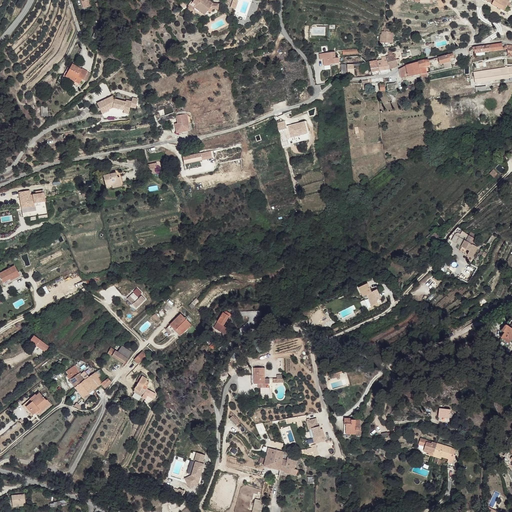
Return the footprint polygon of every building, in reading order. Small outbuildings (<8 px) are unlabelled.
[(89,0),(83,0),(84,1),(81,2),(83,9),(92,6),(89,0)] [(192,0),(189,4),(192,7),(195,5),(201,11),(203,9),(206,11),(209,8),(211,10),(216,10),(217,5),(211,4),(208,2),(207,3),(203,0),(192,0)] [(381,36),(381,46),(393,46),(393,36),(381,36)] [(113,44),(109,41),(105,46),(108,49),(113,44)] [(502,44),(474,47),(475,53),(507,49),(508,56),(511,57),(511,46),(507,46),(507,47),(503,48),(502,44)] [(389,56),(385,56),(391,71),(398,67),(398,63),(400,63),(399,60),(397,61),(395,54),(393,55),(392,51),(388,52),(389,56)] [(448,55),(438,58),(441,64),(444,63),(444,64),(447,63),(448,65),(451,64),(450,60),(448,55)] [(382,60),(378,61),(380,71),(386,72),(391,71),(385,56),(381,57),(382,60)] [(423,61),(418,62),(419,68),(413,69),(407,71),(408,77),(421,74),(427,73),(426,68),(424,68),(423,66),(430,65),(429,60),(423,61)] [(378,61),(369,62),(371,72),(380,71),(378,61)] [(406,65),(399,70),(401,79),(406,78),(408,77),(407,71),(413,69),(412,64),(406,65)] [(511,68),(473,74),(475,83),(511,78),(511,68)] [(69,69),(63,82),(77,88),(80,83),(82,84),(86,75),(80,73),(78,76),(75,74),(76,72),(69,69)] [(167,96),(154,100),(155,105),(168,100),(167,96)] [(109,99),(97,106),(104,116),(110,112),(109,111),(113,109),(126,110),(125,114),(130,114),(131,107),(137,108),(138,99),(132,98),(132,101),(126,101),(126,102),(115,101),(114,99),(111,102),(109,99)] [(178,123),(175,123),(176,126),(176,129),(176,132),(190,130),(188,116),(177,118),(178,123)] [(242,142),(183,157),(185,164),(243,149),(242,142)] [(243,156),(186,170),(189,181),(196,179),(198,187),(247,175),(243,156)] [(494,169),(490,172),(494,177),(498,174),(494,169)] [(113,172),(101,175),(103,186),(118,183),(116,177),(114,177),(113,172)] [(94,188),(81,191),(83,197),(95,194),(94,192),(96,192),(94,188)] [(29,190),(18,192),(21,208),(40,206),(40,203),(45,202),(43,191),(36,191),(36,195),(33,195),(33,196),(31,197),(30,195),(29,190)] [(444,213),(441,216),(446,222),(450,218),(447,214),(446,215),(444,213)] [(468,237),(462,234),(457,244),(470,250),(468,255),(476,259),(481,249),(483,244),(475,240),(468,237)] [(14,263),(2,269),(6,277),(8,276),(13,285),(23,280),(14,263)] [(368,283),(360,287),(365,296),(369,294),(373,292),(368,283)] [(373,292),(369,294),(374,305),(380,302),(374,291),(373,292)] [(146,302),(142,298),(139,301),(134,295),(131,298),(136,304),(133,307),(136,310),(146,302)] [(131,298),(128,300),(133,307),(136,304),(131,298)] [(244,318),(261,317),(260,309),(243,310),(244,318)] [(229,313),(223,310),(216,323),(217,324),(214,331),(216,332),(222,322),(224,323),(229,313)] [(183,314),(169,327),(174,333),(177,330),(179,329),(183,332),(192,323),(191,322),(194,319),(193,317),(190,314),(186,317),(183,314)] [(508,343),(511,338),(511,326),(506,321),(496,333),(508,343)] [(38,342),(37,343),(42,349),(43,347),(45,349),(48,347),(41,339),(38,342)] [(122,345),(117,352),(127,358),(132,352),(122,345)] [(499,352),(494,356),(500,364),(511,356),(502,345),(497,350),(499,352)] [(111,347),(107,352),(123,363),(127,358),(117,352),(111,347)] [(146,355),(142,351),(134,359),(138,363),(146,355)] [(75,365),(67,371),(69,374),(77,368),(75,365)] [(69,374),(66,376),(70,380),(80,372),(77,368),(69,374)] [(252,376),(250,376),(251,388),(258,388),(257,385),(265,385),(270,385),(269,380),(265,380),(264,368),(252,369),(252,376)] [(85,379),(75,386),(83,397),(101,383),(104,387),(111,381),(107,378),(104,381),(101,377),(104,375),(98,369),(85,379)] [(80,372),(70,380),(75,386),(85,379),(80,372)] [(143,373),(141,372),(139,375),(141,376),(134,388),(134,389),(143,394),(142,396),(145,399),(147,396),(153,399),(156,394),(147,388),(148,386),(144,384),(147,379),(142,375),(143,373)] [(39,393),(35,396),(36,397),(25,406),(32,415),(36,412),(38,410),(40,412),(50,405),(46,400),(45,401),(39,393)] [(431,406),(426,405),(424,414),(435,416),(437,408),(431,406)] [(438,416),(449,417),(450,408),(438,407),(438,416)] [(318,425),(316,418),(306,421),(309,428),(312,427),(315,437),(317,436),(318,441),(326,439),(323,430),(320,429),(320,427),(319,425),(318,425)] [(351,420),(344,420),(344,425),(346,425),(346,433),(350,433),(352,431),(356,431),(356,426),(360,426),(360,421),(351,421),(351,420)] [(431,439),(426,437),(423,444),(433,449),(437,439),(432,437),(431,439)] [(451,445),(437,439),(433,449),(441,452),(446,454),(451,445)] [(455,446),(451,445),(446,454),(449,455),(447,460),(446,463),(452,465),(455,456),(452,455),(455,446)] [(284,452),(269,448),(268,453),(265,452),(265,455),(261,455),(260,463),(265,464),(265,466),(285,471),(284,472),(290,474),(290,472),(297,473),(298,469),(296,469),(298,460),(288,458),(287,461),(282,459),(284,452)] [(202,458),(194,455),(191,464),(192,464),(187,478),(188,481),(182,484),(185,490),(194,486),(194,484),(193,481),(194,479),(196,480),(201,467),(199,466),(202,458)] [(504,458),(502,461),(509,465),(511,470),(511,461),(511,460),(503,455),(502,457),(504,458)] [(23,497),(10,500),(12,510),(25,506),(23,497)] [(261,511),(263,504),(259,503),(260,499),(255,498),(251,511),(261,511)]
